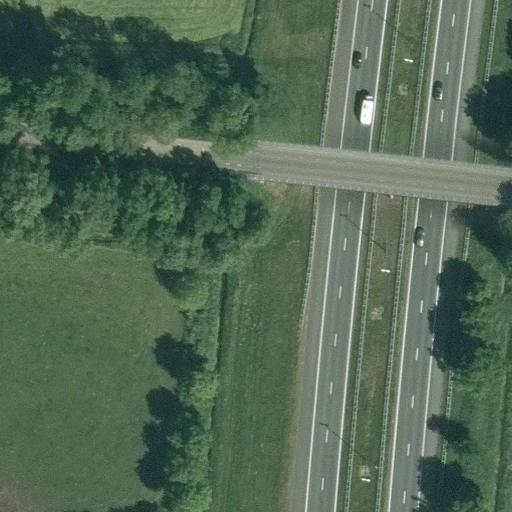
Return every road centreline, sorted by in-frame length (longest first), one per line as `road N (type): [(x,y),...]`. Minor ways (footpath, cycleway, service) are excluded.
road 1 (motorway): [(358,0),(306,511)]
road 2 (motorway): [(409,511),(461,0)]
road 3 (unclassified): [(511,193),(241,163)]
road 4 (unclassified): [(0,133),(241,163)]
